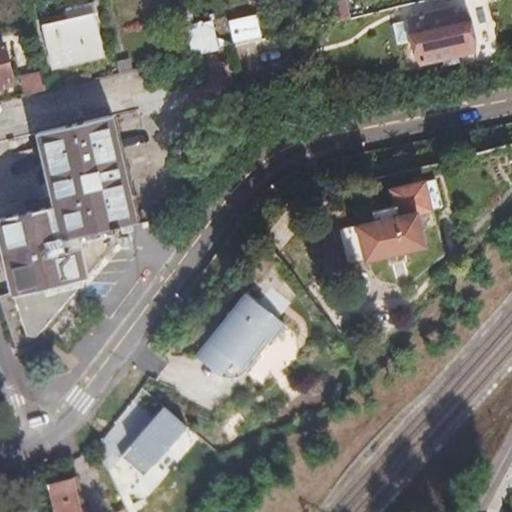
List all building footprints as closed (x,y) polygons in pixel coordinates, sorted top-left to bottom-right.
[(335,0),(341,20),(350,18),(346,0),(335,0)] [(425,59),(425,62),(453,56),(478,51),(474,32),(477,27),(474,14),(469,10),(441,16),(439,10),(416,16),(416,19),(404,21),(405,24),(408,42),(412,62),(425,59)] [(84,23),(100,19),(98,11),(82,15),(84,23)] [(190,30),(195,54),(218,49),(228,47),(266,37),(261,13),(190,30)] [(107,52),(100,19),(84,23),(82,15),(49,22),(57,63),(107,52)] [(408,42),(405,24),(395,26),(399,43),(408,42)] [(0,80),(15,78),(4,30),(0,31),(0,80)] [(129,57),(119,60),(122,72),(132,69),(129,57)] [(20,75),(24,95),(43,91),(39,71),(20,75)] [(49,89),(59,87),(56,72),(46,75),(49,89)] [(35,337),(41,332),(119,244),(115,232),(122,230),(123,224),(138,221),(113,116),(41,133),(58,205),(48,207),(0,219),(0,226),(1,230),(0,231),(0,250),(1,259),(13,295),(25,333),(35,337)] [(379,221),(339,231),(347,264),(426,245),(421,211),(442,207),(438,179),(419,184),(397,189),(399,200),(395,201),(397,212),(378,216),(379,221)] [(33,341),(35,337),(25,333),(13,295),(2,299),(17,345),(33,341)] [(252,353),(262,338),(268,343),(280,328),(242,299),(193,360),(214,376),(219,371),(220,357),(237,370),(252,353)] [(44,335),(41,332),(35,337),(33,341),(35,344),(44,335)] [(219,371),(214,376),(217,378),(225,381),(231,381),(241,377),(268,343),(262,338),(252,353),(237,370),(220,357),(219,371)] [(148,424),(127,407),(110,429),(132,445),(148,424)] [(85,511),(79,481),(51,488),(56,511),(85,511)]
